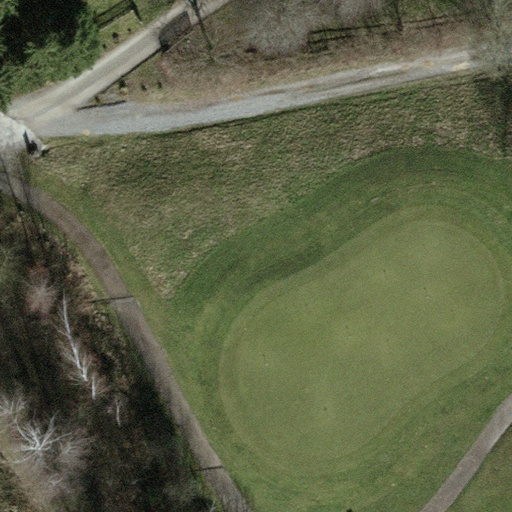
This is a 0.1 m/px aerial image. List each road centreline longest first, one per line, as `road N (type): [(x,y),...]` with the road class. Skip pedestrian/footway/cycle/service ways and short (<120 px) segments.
road 1 (track): [(511,40),(190,113),(49,115),(0,128)]
road 2 (track): [(199,0),(49,115)]
